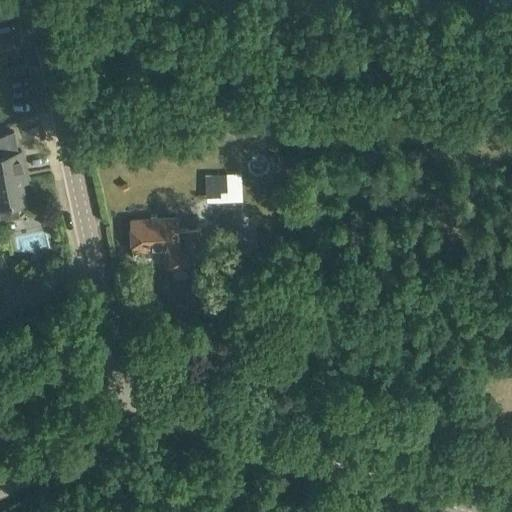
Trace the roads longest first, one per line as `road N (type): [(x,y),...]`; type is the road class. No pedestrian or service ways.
road 1 (unclassified): [(130,397),(117,370),(36,0)]
road 2 (unclassified): [(487,511),(252,443)]
road 3 (unclassified): [(0,489),(102,433),(130,397)]
road 4 (unclassified): [(252,443),(130,397)]
